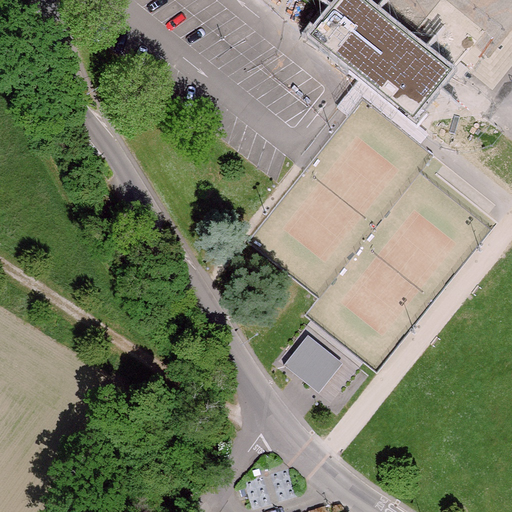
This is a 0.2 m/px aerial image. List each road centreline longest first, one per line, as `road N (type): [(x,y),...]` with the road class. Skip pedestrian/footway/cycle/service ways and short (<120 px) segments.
road 1 (unclassified): [(271,410),(82,107),(45,0)]
road 2 (track): [(271,410),(232,413),(0,262)]
road 3 (unknown): [(320,161),(203,302)]
road 4 (unclassified): [(380,511),(338,485),(271,410)]
